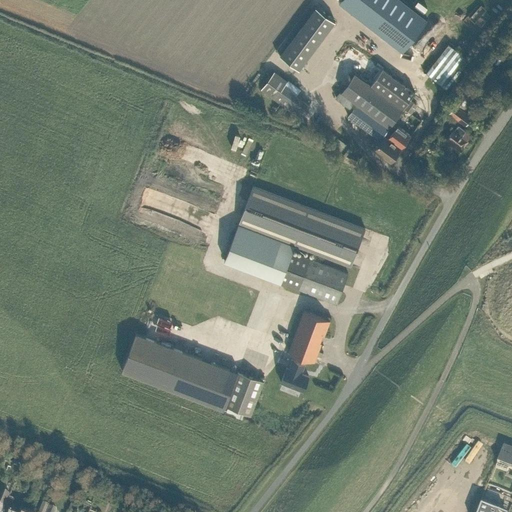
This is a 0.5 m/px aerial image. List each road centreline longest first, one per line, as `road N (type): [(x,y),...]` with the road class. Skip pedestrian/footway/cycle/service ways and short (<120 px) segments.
road 1 (unclassified): [(357,372),(511,108)]
road 2 (unclassified): [(255,511),(357,372)]
road 3 (unclassified): [(477,292),(467,279),(357,372)]
